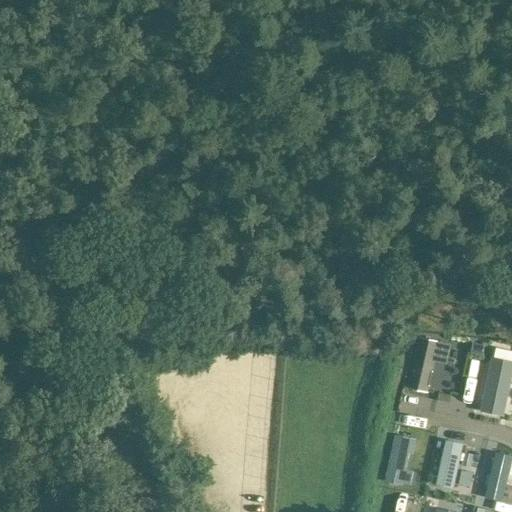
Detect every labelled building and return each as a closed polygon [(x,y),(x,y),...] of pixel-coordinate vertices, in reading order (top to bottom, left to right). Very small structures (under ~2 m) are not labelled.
[(419,336),(407,387),(427,392),(435,360),(446,363),(451,344),(419,336)] [(473,342),(471,352),(483,355),(485,344),(473,342)] [(511,360),(492,356),(480,410),(503,416),(511,376),(511,360)] [(395,434),(384,481),(402,484),(403,482),(405,470),(410,452),(414,453),(417,439),(395,434)] [(446,439),(436,484),(454,488),(464,443),(446,439)] [(465,452),(462,465),(471,467),(474,454),(465,452)] [(511,456),(496,452),(486,496),(511,502),(511,485),(506,484),(508,474),(511,474),(511,458),(511,457),(511,456)] [(409,503),(407,511),(415,511),(417,505),(409,503)]
